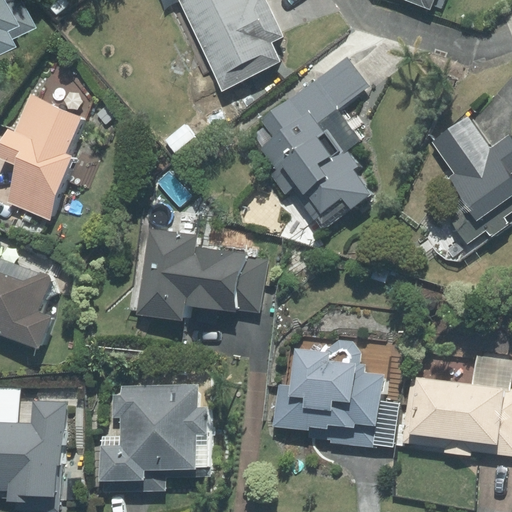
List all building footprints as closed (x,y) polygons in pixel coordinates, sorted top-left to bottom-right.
[(0,0),(0,54),(5,52),(1,43),(29,32),(16,0),(0,0)] [(180,0),(228,95),(291,64),(283,47),(293,42),(271,0),(180,0)] [(404,0),(436,13),(441,0),(404,0)] [(376,86),(353,58),(256,138),(281,169),(272,176),(292,200),(298,195),(329,232),(356,210),(359,213),(381,195),(363,172),(366,169),(354,155),(367,144),(342,114),(376,86)] [(94,118),(33,93),(6,159),(27,167),(11,205),(58,224),(85,158),(79,155),(94,118)] [(476,118),(439,141),(462,177),(457,179),(479,214),(460,225),(473,246),(495,233),(500,241),(511,233),(511,216),(511,217),(511,216),(511,139),(496,150),(476,118)] [(249,315),(253,249),(201,246),(201,233),(148,230),(143,317),(197,320),(197,312),(249,315)] [(0,335),(48,353),(60,318),(44,313),(57,278),(0,257),(0,335)] [(384,452),(392,348),(319,342),(318,354),(303,353),(300,387),(283,386),(279,431),(312,434),(311,446),(384,452)] [(408,449),(511,458),(511,362),(480,360),(477,387),(414,381),(408,449)] [(35,424),(23,423),(25,387),(0,385),(0,492),(19,493),(18,507),(65,510),(71,400),(37,399),(35,424)] [(154,493),(154,473),(209,473),(209,468),(217,468),(217,410),(205,410),(205,388),(126,387),(125,398),(119,398),(119,420),(125,421),(125,447),(107,447),(107,492),(154,493)]
